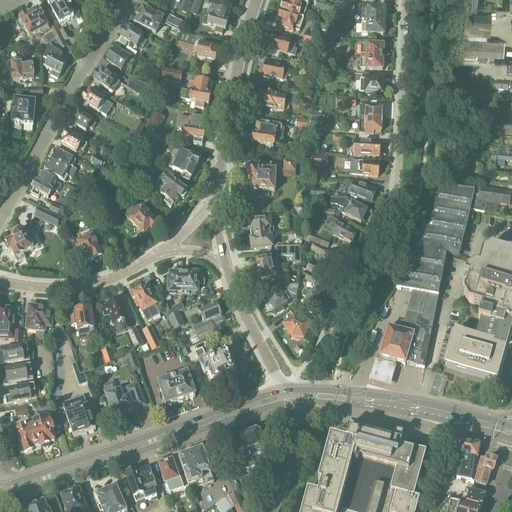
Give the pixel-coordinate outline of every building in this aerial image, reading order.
[(60,25),(73,17),(71,13),(69,9),(71,7),(67,0),(65,2),(63,0),(53,0),(47,3),(56,20),(57,19),(60,25)] [(196,0),(194,5),(190,14),(195,16),(201,2),(196,0)] [(284,4),(281,13),(303,20),(308,5),(303,3),(294,0),(291,0),(291,2),(288,1),(286,5),(284,4)] [(477,9),(477,0),(465,0),(465,9),(477,9)] [(314,7),(323,10),(325,4),(316,1),(314,7)] [(464,36),(490,38),(491,15),(475,14),(475,9),(465,9),(464,36)] [(30,13),(30,16),(27,17),(19,22),(20,22),(16,24),(20,31),(24,29),(29,39),(39,34),(40,35),(48,30),(38,11),(37,12),(34,10),(30,13)] [(215,34),(222,36),(223,32),(225,32),(227,24),(229,15),(214,11),(214,12),(209,10),(207,16),(209,17),(208,19),(209,20),(207,27),(216,30),(215,34)] [(367,23),(384,24),(384,17),(385,15),(386,13),(385,12),(385,11),(362,10),(362,20),(367,20),(367,23)] [(140,17),(138,16),(135,23),(136,23),(135,25),(155,35),(160,26),(162,27),(164,22),(162,21),(162,20),(143,11),(140,17)] [(303,20),(281,13),(278,21),(281,22),(279,26),(282,27),(282,30),(293,33),(294,31),(299,33),(303,20)] [(172,18),(169,25),(182,32),(185,25),(172,18)] [(384,29),(384,24),(367,23),(367,25),(362,25),(361,35),(384,36),(384,35),(385,34),(385,31),(384,29)] [(61,37),(55,27),(49,31),(55,41),(61,37)] [(65,43),(71,39),(65,29),(59,32),(65,43)] [(128,44),(136,50),(139,45),(143,48),(146,43),(143,40),(143,39),(129,30),(126,34),(121,40),(122,41),(120,45),(125,48),(128,44)] [(202,41),(196,39),(196,38),(181,33),(176,47),(193,52),(198,54),(197,60),(205,62),(204,67),(212,69),(213,64),(214,64),(217,62),(218,58),(216,56),(216,55),(217,50),(200,47),(202,41)] [(304,42),(315,45),(317,46),(318,38),(305,35),(303,42),(304,42)] [(60,50),(66,47),(61,38),(55,41),(60,50)] [(287,56),(295,58),(297,51),(294,50),(295,43),(284,40),(283,42),(274,39),(270,52),(287,56)] [(321,55),(330,56),(332,40),(326,40),(321,55)] [(463,55),(503,57),(504,42),(463,40),(463,55)] [(160,50),(165,53),(168,47),(162,45),(160,50)] [(361,46),(360,58),(383,59),(383,47),(361,46)] [(43,67),(45,69),(52,73),(50,77),(57,81),(59,77),(60,77),(65,65),(59,62),(62,56),(60,55),(49,49),(43,59),(43,67)] [(107,64),(121,73),(126,66),(129,68),(133,63),(129,60),(130,60),(115,50),(113,54),(112,54),(108,61),(107,64)] [(320,73),(330,73),(331,57),(321,56),(320,73)] [(383,59),(360,58),(360,70),(382,71),(382,70),(384,69),(384,65),(383,64),(383,59)] [(21,65),(12,66),(13,75),(11,75),(13,84),(33,81),(33,80),(38,80),(38,72),(32,72),(32,64),(21,66),(21,65)] [(263,78),(286,83),(287,78),(289,78),(290,73),(283,72),(284,69),(265,65),(263,78)] [(315,69),(303,66),(301,74),(313,76),(315,69)] [(160,80),(179,84),(181,75),(162,71),(160,80)] [(100,86),(112,94),(119,84),(116,82),(116,81),(101,72),(99,77),(98,76),(94,83),(92,86),(98,90),(100,86)] [(146,92),(147,89),(148,87),(131,78),(129,83),(146,92)] [(360,81),(360,94),(365,95),(368,95),(368,97),(373,97),(373,95),(381,96),(381,94),(383,93),(383,89),(382,88),(382,82),(366,81),(360,81)] [(195,109),(203,110),(204,105),(208,106),(210,97),(210,96),(212,85),(194,82),(194,84),(189,83),(188,90),(189,90),(189,93),(187,93),(185,102),(196,104),(195,109)] [(145,93),(146,92),(129,83),(126,88),(150,103),(153,98),(145,93)] [(493,90),(507,92),(508,84),(493,83),(493,90)] [(41,89),(33,89),(29,89),(29,102),(43,102),(43,89),(41,89)] [(83,104),(80,107),(86,111),(88,107),(97,113),(100,108),(104,110),(107,105),(104,102),(89,93),(87,97),(86,97),(82,103),(83,104)] [(257,103),(258,105),(257,109),(283,113),(285,98),(260,94),(259,98),(258,98),(257,103)] [(12,126),(13,126),(12,131),(21,133),(22,127),(23,127),(24,127),(33,128),(35,105),(14,102),(12,126)] [(492,111),(498,112),(499,105),(492,105),(482,104),(482,110),(492,111)] [(365,117),(365,121),(381,121),(381,116),(382,114),(383,111),(381,110),(381,109),(374,108),(374,107),(365,106),(365,107),(359,106),(359,117),(365,117)] [(153,113),(152,116),(151,115),(146,128),(154,132),(158,134),(165,119),(153,113)] [(71,124),(69,128),(74,132),(76,128),(85,133),(88,128),(92,131),(96,125),(92,123),(92,122),(77,114),(75,118),(74,117),(70,124),(71,124)] [(311,134),(323,135),(324,118),(313,116),(311,134)] [(458,128),(459,128),(469,129),(471,117),(460,116),(458,128)] [(193,145),(202,147),(202,142),(203,142),(204,134),(204,133),(205,122),(189,120),(183,119),(179,118),(177,129),(185,130),(184,139),(193,141),(193,145)] [(296,129),(309,131),(310,124),(297,121),(296,129)] [(381,126),(381,121),(365,121),(365,124),(359,124),(358,134),(364,135),(373,135),(373,134),(380,134),(380,132),(382,131),(382,127),(381,126)] [(137,122),(129,135),(137,140),(145,127),(137,122)] [(252,145),(273,148),(273,145),(282,146),(285,128),(279,128),(279,127),(256,123),(254,136),(253,136),(252,145)] [(511,125),(495,124),(494,136),(511,137),(511,125)] [(160,144),(163,137),(146,129),(139,144),(146,148),(150,139),(160,144)] [(63,143),(61,147),(76,156),(80,158),(87,147),(83,144),(67,135),(63,135),(61,139),(63,143)] [(335,145),(345,146),(346,137),(336,136),(335,145)] [(359,143),(358,157),(379,158),(379,156),(381,154),(381,151),(379,150),(379,145),(370,144),(370,143),(364,143),(359,143)] [(127,161),(133,151),(128,148),(121,158),(127,161)] [(170,170),(172,171),(181,175),(181,176),(183,176),(181,180),(189,183),(190,180),(192,180),(196,169),(199,161),(180,153),(179,154),(174,151),(171,157),(175,158),(173,162),(170,170)] [(51,163),(74,175),(76,171),(73,169),(76,163),(72,161),(56,152),(53,153),(52,155),(52,157),(53,160),(51,163)] [(454,185),(465,187),(466,169),(468,153),(458,152),(456,168),(454,185)] [(312,168),(329,169),(330,159),(313,157),(312,168)] [(94,158),(91,164),(100,169),(103,163),(94,158)] [(363,164),(359,163),(351,162),(349,176),(357,177),(377,178),(379,176),(380,172),(378,171),(379,166),(370,165),(370,163),(363,163),(363,164)] [(74,175),(51,163),(49,167),(49,166),(46,167),(44,171),(45,174),(64,184),(68,178),(72,180),(74,175)] [(295,173),(296,163),(284,163),(283,173),(295,173)] [(275,178),(276,173),(272,172),(272,171),(270,171),(269,169),(266,169),(264,170),(264,172),(250,171),(248,174),(247,180),(249,182),(252,182),(252,193),(258,193),(257,199),(268,199),(269,194),(275,194),(275,178)] [(162,176),(152,190),(167,201),(164,204),(171,209),(173,206),(175,207),(180,200),(181,200),(184,200),(186,195),(186,192),(170,180),(169,181),(162,176)] [(31,196),(38,200),(40,196),(48,200),(53,191),(57,194),(60,188),(56,185),(41,177),(37,185),(37,184),(32,192),(33,193),(31,196)] [(122,184),(132,192),(137,186),(127,178),(122,184)] [(343,194),(355,199),(371,205),(371,204),(371,203),(373,204),(374,199),(373,199),(375,193),(368,190),(365,189),(365,188),(360,185),(360,186),(352,183),(352,184),(348,182),(343,194)] [(404,274),(395,290),(412,294),(404,323),(400,322),(397,332),(388,330),(379,359),(394,363),(406,366),(406,365),(424,370),(436,307),(442,275),(446,256),(458,258),(465,233),(470,212),(475,189),(465,187),(454,186),(441,184),(440,189),(437,200),(434,212),(432,217),(431,221),(429,226),(427,230),(426,235),(423,239),(419,250),(416,255),(413,259),(410,264),(407,269),(404,274)] [(510,195),(482,191),(482,189),(476,189),(470,212),(488,215),(489,204),(509,206),(510,195)] [(343,210),(346,203),(347,201),(330,200),(330,206),(336,206),(343,210)] [(346,203),(343,210),(340,215),(360,225),(361,223),(363,223),(365,220),(363,218),(366,213),(351,205),(346,203)] [(138,240),(141,240),(150,231),(150,232),(153,232),(157,229),(157,226),(135,204),(123,215),(137,230),(134,233),(134,236),(138,240)] [(51,205),(48,211),(59,216),(62,210),(51,205)] [(299,206),(294,210),(296,216),(304,216),(304,207),(299,206)] [(38,210),(34,218),(56,229),(60,220),(38,210)] [(322,217),(332,219),(333,213),(323,211),(322,217)] [(249,231),(250,237),(274,234),(272,221),(268,222),(268,221),(263,222),(263,220),(258,221),(258,222),(249,223),(249,225),(247,226),(248,230),(249,231)] [(347,228),(338,223),(331,220),(330,220),(329,220),(329,221),(327,225),(323,223),(317,236),(320,238),(319,239),(309,235),(306,242),(327,250),(329,243),(322,241),(323,239),(329,241),(331,236),(344,242),(342,246),(348,249),(350,245),(351,244),(353,244),(354,241),(353,239),(356,234),(347,229),(347,228)] [(32,237),(30,234),(29,233),(25,235),(19,238),(18,236),(14,238),(11,240),(12,242),(5,245),(4,248),(6,252),(10,253),(14,261),(14,260),(17,264),(25,260),(23,256),(37,248),(32,237)] [(100,262),(101,259),(93,238),(91,234),(83,237),(85,242),(77,245),(85,265),(93,262),(96,263),(100,262)] [(275,234),(274,234),(250,237),(251,244),(249,245),(250,248),(251,249),(252,251),(271,249),(270,240),(276,239),(275,234)] [(310,252),(317,255),(325,259),(323,264),(337,272),(343,260),(319,249),(313,246),(310,252)] [(281,257),(292,257),(293,257),(293,255),(299,255),(299,247),(283,248),(276,248),(276,257),(281,256),(281,257)] [(510,326),(511,323),(511,248),(509,250),(508,254),(506,253),(507,249),(500,247),(498,250),(491,248),(482,254),(478,267),(475,266),(465,272),(464,276),(468,278),(467,279),(464,279),(461,286),(465,288),(463,294),(468,304),(481,308),(477,322),(480,322),(475,341),(504,349),(506,351),(508,350),(509,349),(511,348),(509,344),(510,344),(511,343),(511,342),(511,326),(510,326)] [(275,279),(281,277),(277,261),(271,262),(271,260),(256,263),(258,273),(256,274),(258,280),(260,281),(260,282),(269,280),(269,282),(275,281),(275,279)] [(306,272),(318,279),(321,273),(314,269),(315,267),(310,264),(306,272)] [(302,280),(314,286),(317,280),(305,274),(302,280)] [(176,294),(183,294),(182,275),(170,276),(170,281),(168,281),(168,290),(164,290),(164,298),(170,298),(170,297),(176,297),(176,294)] [(182,275),(183,294),(183,296),(189,296),(188,294),(197,294),(197,286),(205,286),(204,277),(197,277),(197,275),(182,275)] [(151,299),(147,290),(142,292),(141,291),(138,293),(137,295),(133,297),(142,316),(146,323),(152,320),(160,316),(154,305),(155,303),(154,300),(151,299)] [(277,315),(284,312),(281,307),(289,302),(285,294),(280,296),(277,291),(266,298),(274,311),(275,311),(277,315)] [(301,309),(314,316),(315,314),(316,315),(318,310),(317,309),(322,300),(309,293),(309,294),(304,292),(302,297),(306,299),(301,309)] [(122,329),(123,332),(130,330),(128,327),(129,327),(121,302),(114,304),(114,303),(107,305),(107,307),(102,309),(104,317),(109,315),(113,326),(120,323),(122,329)] [(173,316),(171,309),(169,305),(163,308),(167,318),(173,316)] [(171,309),(173,316),(183,311),(180,305),(171,309)] [(197,338),(213,331),(209,322),(220,318),(215,305),(208,308),(209,309),(199,313),(204,324),(193,329),(197,338)] [(15,344),(21,345),(21,333),(15,333),(13,333),(14,310),(4,310),(4,307),(0,306),(0,339),(13,340),(15,340),(15,344)] [(35,343),(37,342),(41,311),(29,310),(27,325),(26,326),(26,330),(27,330),(26,332),(36,333),(35,343)] [(75,314),(76,319),(71,320),(72,328),(77,327),(79,342),(80,341),(81,346),(98,343),(96,330),(93,330),(90,311),(89,311),(88,310),(85,311),(84,312),(75,314)] [(53,312),(41,311),(37,342),(39,342),(43,341),(45,329),(51,330),(53,312)] [(173,331),(183,327),(178,314),(168,319),(173,331)] [(292,340),(303,340),(309,328),(293,320),(290,315),(286,318),(287,321),(286,323),(287,325),(283,327),(292,340)] [(140,349),(147,345),(139,329),(132,332),(140,349)] [(142,332),(146,340),(152,352),(159,349),(153,336),(150,329),(142,332)] [(504,349),(475,341),(455,336),(447,368),(496,381),(504,349)] [(27,348),(2,353),(0,353),(0,367),(5,366),(5,367),(23,363),(29,362),(27,348)] [(106,366),(113,364),(109,351),(101,354),(106,366)] [(215,355),(206,360),(202,352),(194,355),(199,364),(198,364),(204,376),(207,374),(212,384),(213,383),(216,389),(224,385),(221,379),(222,379),(221,378),(229,374),(232,375),(234,371),(230,370),(228,364),(230,363),(229,362),(230,358),(228,355),(225,354),(225,353),(216,357),(215,355)] [(139,371),(136,365),(132,354),(126,356),(130,367),(133,373),(139,371)] [(396,370),(375,364),(371,378),(369,385),(390,390),(392,383),(396,370)] [(79,387),(87,385),(83,374),(79,376),(75,365),(71,367),(79,387)] [(27,383),(33,382),(30,368),(5,373),(6,378),(3,378),(1,381),(2,385),(5,387),(27,383)] [(183,403),(183,402),(195,398),(187,376),(185,371),(173,375),(175,380),(158,386),(166,408),(177,404),(178,405),(179,405),(180,405),(181,405),(182,404),(183,403)] [(133,410),(144,407),(137,387),(126,391),(120,393),(119,393),(117,394),(114,384),(101,388),(104,394),(110,392),(111,395),(106,397),(114,419),(116,419),(117,421),(125,419),(124,416),(134,412),(133,410)] [(37,405),(36,401),(34,388),(9,392),(10,398),(5,399),(6,407),(12,406),(12,407),(28,403),(29,407),(37,405)] [(61,405),(63,409),(73,439),(85,434),(85,435),(95,432),(87,408),(83,398),(61,405)] [(16,419),(29,416),(27,408),(14,411),(16,419)] [(40,449),(41,448),(41,449),(42,450),(43,450),(44,450),(45,450),(46,449),(46,448),(47,448),(47,447),(47,446),(47,445),(54,443),(51,434),(53,433),(49,420),(32,425),(33,428),(40,448),(40,449)] [(32,451),(40,448),(33,428),(26,430),(25,429),(23,425),(16,428),(17,433),(19,439),(17,439),(19,444),(20,444),(21,446),(16,448),(19,457),(24,455),(25,456),(33,453),(32,451)] [(402,438),(397,436),(396,437),(395,440),(393,447),(389,446),(390,443),(367,437),(361,427),(358,429),(358,430),(357,431),(348,429),(346,437),(340,435),(338,441),(330,439),(318,485),(321,485),(318,495),(308,492),(304,506),(305,506),(303,511),(423,511),(424,509),(417,508),(419,499),(412,497),(420,467),(422,467),(426,453),(401,446),(402,442),(403,439),(403,438),(402,438)] [(259,470),(255,460),(267,456),(267,455),(270,454),(271,452),(271,451),(269,446),(266,444),(263,445),(259,436),(260,436),(259,435),(258,434),(256,433),(254,433),(255,434),(250,435),(243,437),(243,438),(238,439),(237,439),(237,440),(235,443),(235,444),(236,444),(243,463),(242,463),(242,464),(243,464),(246,474),(255,471),(259,470)] [(475,471),(480,447),(468,444),(468,445),(457,442),(457,452),(456,452),(456,455),(457,456),(457,457),(456,481),(473,484),(475,471)] [(179,459),(178,459),(188,487),(195,484),(197,490),(213,484),(201,451),(200,452),(193,455),(193,454),(187,456),(187,457),(179,459)] [(492,474),(496,463),(487,460),(486,463),(481,462),(477,474),(478,474),(475,485),(485,488),(490,473),(492,474)] [(171,488),(172,492),(183,489),(177,472),(175,473),(171,462),(166,464),(165,463),(161,464),(160,466),(159,466),(163,478),(162,478),(163,483),(164,482),(165,484),(166,484),(168,489),(171,488)] [(126,478),(127,480),(136,505),(138,504),(145,501),(145,502),(156,498),(154,491),(155,490),(148,471),(136,476),(135,475),(134,475),(134,474),(132,473),(131,472),(127,474),(127,475),(126,477),(126,478)] [(229,484),(234,495),(239,492),(234,482),(229,484)] [(105,494),(112,511),(125,511),(123,504),(125,504),(122,498),(120,499),(116,490),(116,489),(115,489),(108,493),(108,492),(105,494)] [(461,507),(477,511),(479,511),(484,497),(465,492),(464,496),(462,496),(461,501),(463,501),(461,507)] [(84,511),(85,511),(78,493),(70,495),(67,494),(64,495),(62,498),(61,498),(65,510),(64,511),(84,511)] [(112,511),(105,494),(103,494),(96,498),(96,497),(95,498),(96,499),(100,507),(98,508),(99,511),(112,511)] [(244,511),(236,494),(234,495),(229,497),(234,508),(235,511),(244,511)] [(216,506),(219,511),(228,511),(234,508),(229,497),(229,496),(216,506)] [(477,511),(461,507),(445,503),(438,511),(477,511)]
